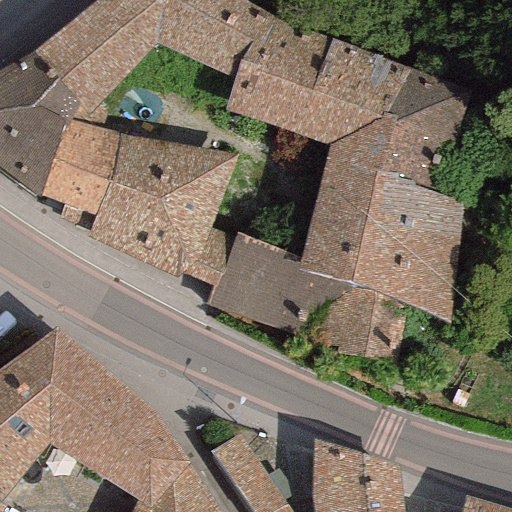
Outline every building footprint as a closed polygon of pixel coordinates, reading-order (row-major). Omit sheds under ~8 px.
[(234,79),(270,16),(244,0),(94,0),(32,52),(78,100),(64,115),(74,122),(151,45),(234,79)] [(469,90),(270,16),(234,79),(221,111),(327,145),(302,257),(295,269),(409,305),(448,322),(463,203),(435,193),(469,90)] [(78,100),(32,52),(0,70),(0,169),(39,199),(62,127),(74,122),(64,115),(78,100)] [(209,228),(236,155),(118,135),(74,122),(62,127),(39,199),(93,216),(86,236),(172,279),(180,271),(212,287),(233,236),(209,228)] [(203,304),(393,364),(409,305),(295,269),(302,257),(235,230),(233,236),(212,287),(203,304)] [(149,507),(186,461),(142,399),(52,329),(0,367),(0,501),(48,446),(137,500),(149,507)] [(288,511),(236,433),(208,451),(248,511),(288,511)] [(401,511),(397,467),(311,440),(309,499),(311,511),(401,511)] [(219,511),(186,461),(149,507),(137,500),(130,511),(219,511)] [(511,511),(463,498),(459,511),(511,511)]
